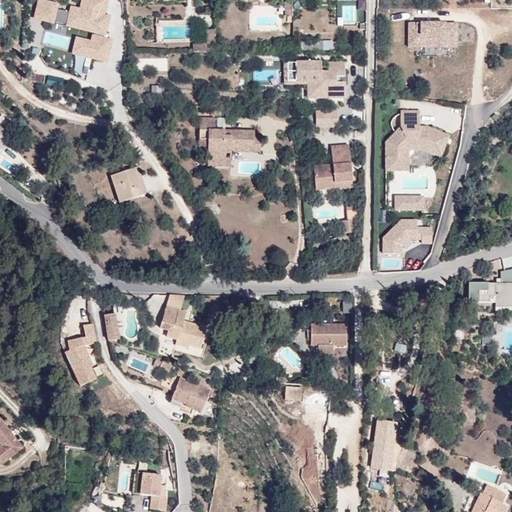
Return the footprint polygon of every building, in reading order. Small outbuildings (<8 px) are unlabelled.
[(57,2),(48,0),(38,0),(35,15),(53,19),(94,29),(91,40),(87,54),(104,59),(109,39),(103,37),(108,15),(105,15),(108,0),(84,0),(83,9),(72,6),(70,11),(56,7),(57,2)] [(456,47),(457,23),(416,22),(415,46),(456,47)] [(193,52),(215,52),(215,30),(206,30),(206,44),(193,44),(193,52)] [(72,51),(87,54),(91,40),(76,36),(72,51)] [(295,81),(295,62),(286,63),(287,81),(295,81)] [(320,95),(345,95),(345,82),(336,82),(336,76),(345,76),(345,62),(328,62),(328,72),(321,72),(321,62),(295,62),(295,81),(310,81),(310,93),(320,92),(320,95)] [(280,79),(279,72),(262,73),(262,80),(280,79)] [(448,136),(426,126),(426,130),(418,129),(418,126),(419,111),(400,111),(400,126),(385,141),(385,170),(403,170),(403,157),(399,157),(399,147),(405,140),(408,145),(422,146),(440,154),(448,136)] [(317,112),(317,127),(338,127),(338,112),(317,112)] [(199,147),(208,147),(207,166),(231,166),(231,152),(260,152),(260,137),(254,137),(254,131),(215,130),(215,118),(199,118),(199,147)] [(440,154),(422,146),(408,145),(405,140),(399,147),(399,157),(403,157),(403,170),(407,170),(407,151),(410,149),(421,149),(439,156),(440,154)] [(352,188),(348,145),(332,147),(333,165),(314,167),(316,183),(335,181),(335,185),(342,185),(343,188),(343,189),(352,188)] [(146,194),(137,167),(111,176),(115,189),(121,187),(126,201),(146,194)] [(343,188),(342,185),(335,185),(335,181),(316,183),(316,190),(343,188)] [(126,201),(121,187),(115,189),(120,203),(126,201)] [(413,208),(414,196),(394,195),(394,208),(413,208)] [(421,209),(422,196),(414,196),(413,208),(421,209)] [(342,222),(342,233),(358,232),(356,207),(354,208),(354,206),(346,207),(346,211),(347,211),(354,210),(355,220),(348,221),(342,222)] [(383,239),(383,253),(382,261),(397,261),(403,258),(415,243),(428,251),(434,246),(434,229),(421,219),(401,220),(383,239)] [(511,270),(502,273),(501,279),(501,284),(497,284),(469,284),(469,303),(496,303),(496,308),(511,308),(511,270)] [(166,307),(180,311),(184,295),(169,295),(166,307)] [(201,349),(206,328),(184,321),(186,312),(180,311),(166,307),(160,328),(168,330),(166,337),(176,339),(189,343),(189,345),(201,349)] [(119,339),(114,314),(105,315),(109,341),(119,339)] [(96,343),(92,324),(84,326),(86,337),(68,341),(70,351),(65,353),(79,387),(96,380),(91,367),(92,366),(84,346),(96,343)] [(346,324),(311,324),(311,345),(318,345),(318,353),(333,353),(333,345),(346,345),(346,324)] [(483,335),(483,348),(492,348),(492,335),(483,335)] [(189,345),(189,343),(176,339),(175,344),(188,348),(189,345)] [(152,366),(159,369),(162,361),(155,358),(152,366)] [(159,369),(169,373),(172,365),(162,361),(159,369)] [(210,391),(179,379),(172,397),(187,403),(186,406),(201,413),(210,391)] [(284,400),(300,401),(301,388),(285,387),(284,400)] [(172,397),(169,403),(185,409),(186,406),(187,403),(172,397)] [(0,465),(23,448),(0,419),(0,443),(2,446),(0,447),(0,465)] [(382,478),(389,478),(393,449),(379,447),(376,468),(383,469),(382,478)] [(402,448),(391,468),(401,473),(411,453),(402,448)] [(167,498),(159,497),(161,475),(143,473),(140,495),(152,496),(150,509),(165,511),(167,498)] [(473,511),(501,511),(504,506),(502,505),(503,503),(493,499),(497,490),(487,486),(483,494),(482,493),(473,511)]
